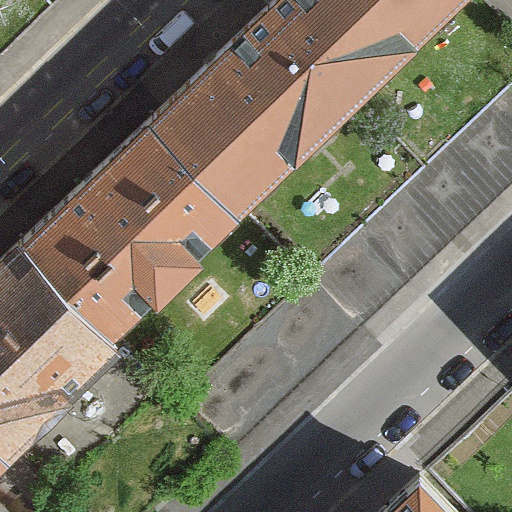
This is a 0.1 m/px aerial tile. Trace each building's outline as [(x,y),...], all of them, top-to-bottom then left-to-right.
[(271,0),(269,3),(354,91),(449,0),(271,0)] [(211,58),(154,113),(239,201),(354,91),(269,3),(211,58)] [(511,80),(424,164),(309,275),(358,325),(511,178),(511,80)] [(89,174),(25,235),(109,324),(153,282),(157,286),(198,248),(194,244),(239,201),(154,113),(89,174)] [(0,259),(0,430),(5,435),(115,330),(109,324),(25,235),(0,259)] [(309,275),(180,398),(219,438),(229,449),(358,325),(309,275)] [(115,330),(5,435),(78,511),(142,511),(219,438),(180,398),(115,330)] [(459,511),(420,471),(376,511),(459,511)]
